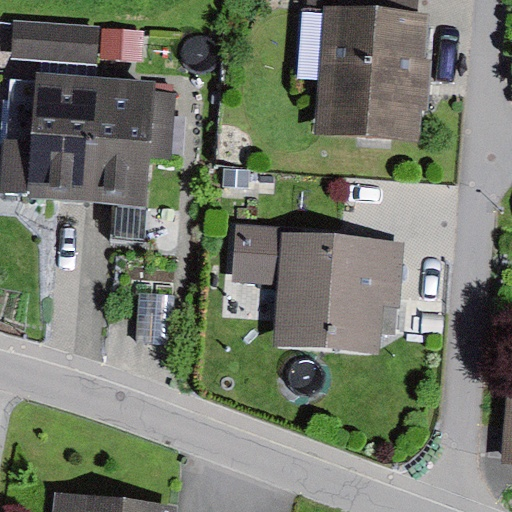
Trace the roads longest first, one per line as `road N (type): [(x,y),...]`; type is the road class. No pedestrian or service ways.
road 1 (residential): [(413,511),(0,370)]
road 2 (residential): [(511,151),(481,149),(458,511)]
